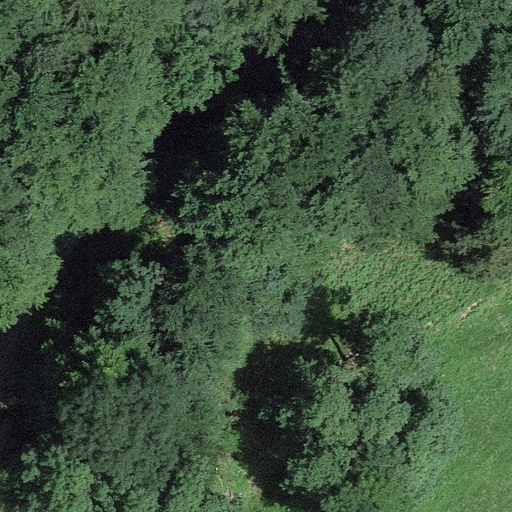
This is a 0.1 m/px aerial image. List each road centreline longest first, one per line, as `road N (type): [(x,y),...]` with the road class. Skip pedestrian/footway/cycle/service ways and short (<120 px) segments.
road 1 (track): [(0,367),(49,268),(119,189),(344,0)]
road 2 (track): [(270,511),(331,429),(404,367),(511,307)]
